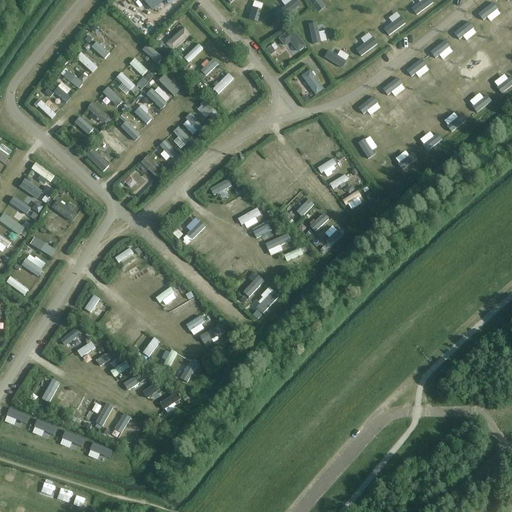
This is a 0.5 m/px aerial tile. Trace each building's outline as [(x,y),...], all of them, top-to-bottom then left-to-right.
[(142,0),(154,13),(170,0),(142,0)] [(234,9),(244,2),(242,0),(230,0),(228,2),(234,9)] [(318,0),(311,5),(321,19),(328,14),(318,0)] [(425,3),(413,16),(420,23),(432,10),(425,3)] [(495,5),(479,16),(483,22),(499,11),(495,5)] [(294,7),(279,17),(284,25),(299,14),(294,7)] [(252,25),(262,28),(265,16),(255,13),(252,25)] [(472,17),(467,21),(478,36),(483,33),(472,17)] [(385,36),(392,44),(404,32),(397,24),(385,36)] [(469,24),(455,34),(459,41),(473,30),(469,24)] [(184,27),(165,44),(172,52),(191,35),(184,27)] [(308,48),(295,29),(281,39),(287,48),(293,43),(300,53),(308,48)] [(322,30),(311,30),(313,48),(323,47),(322,30)] [(497,35),(493,39),(504,55),(509,52),(497,35)] [(91,47),(105,60),(109,55),(95,42),(91,47)] [(446,42),(431,54),(435,60),(451,49),(446,42)] [(183,59),(188,65),(203,51),(198,45),(183,59)] [(141,52),(155,64),(160,59),(146,47),(141,52)] [(482,49),(476,52),(485,68),(490,64),(482,49)] [(437,63),(442,69),(456,58),(451,52),(437,63)] [(77,60),(93,74),(97,69),(81,55),(77,60)] [(326,63),(336,74),(343,67),(332,57),(326,63)] [(128,65),(142,78),(148,71),(135,59),(128,65)] [(200,72),(205,78),(218,66),(213,60),(200,72)] [(422,60),(406,71),(411,78),(427,67),(422,60)] [(450,74),(454,80),(468,70),(464,65),(450,74)] [(310,70),(302,76),(316,96),(324,90),(315,77),(310,70)] [(64,77),(79,91),(83,86),(68,72),(64,77)] [(115,79),(129,92),(135,86),(121,73),(115,79)] [(213,91),(217,96),(233,81),(229,76),(213,91)] [(174,97),(179,92),(166,77),(160,82),(174,97)] [(511,78),(497,89),(501,95),(511,87),(511,78)] [(398,79),(382,90),(388,98),(403,87),(398,79)] [(477,79),(464,90),(470,96),(482,86),(477,79)] [(101,94),(116,108),(123,101),(108,87),(101,94)] [(54,92),(67,104),(71,100),(58,88),(54,92)] [(160,112),(167,105),(153,91),(147,97),(160,112)] [(445,96),(431,106),(435,111),(449,101),(445,96)] [(229,108),(234,115),(250,103),(246,97),(229,108)] [(487,97),(472,107),(477,114),(492,103),(487,97)] [(373,98),(358,108),(363,115),(378,105),(373,98)] [(37,107),(51,120),(55,115),(41,102),(37,107)] [(86,110),(102,124),(108,116),(93,102),(86,110)] [(197,110),(206,120),(210,116),(202,106),(197,110)] [(474,124),(481,119),(470,106),(464,111),(474,124)] [(147,125),(152,119),(142,108),(136,113),(147,125)] [(185,119),(198,133),(204,128),(191,113),(185,119)] [(392,119),(404,133),(412,126),(399,113),(392,119)] [(463,116),(447,127),(451,133),(467,122),(463,116)] [(352,118),(347,122),(356,135),(361,132),(352,118)] [(76,124),(88,136),(93,130),(81,119),(76,124)] [(133,139),(138,135),(127,123),(122,127),(133,139)] [(172,133),(185,147),(191,141),(178,127),(172,133)] [(299,148),(317,138),(313,131),(295,142),(299,148)] [(383,131),(367,139),(370,145),(386,137),(383,131)] [(438,135),(423,146),(427,152),(442,142),(438,135)] [(119,157),(125,152),(110,136),(105,141),(119,157)] [(158,146),(171,160),(177,154),(165,141),(158,146)] [(358,145),(368,161),(375,157),(365,141),(358,145)] [(325,146),(307,158),(310,164),(329,152),(325,146)] [(0,160),(4,164),(10,155),(0,147),(0,160)] [(103,173),(108,169),(94,153),(88,158),(103,173)] [(412,155),(398,165),(402,171),(417,161),(412,155)] [(142,164),(158,182),(164,176),(148,159),(142,164)] [(334,161),(319,170),(321,174),(337,166),(334,161)] [(33,170),(52,183),(56,177),(37,164),(33,170)] [(266,166),(251,180),(256,185),(271,171),(266,166)] [(346,177),(331,185),(335,191),(349,182),(346,177)] [(227,180),(209,190),(214,197),(231,188),(227,180)] [(21,188),(36,199),(41,192),(26,181),(21,188)] [(114,195),(118,185),(115,183),(110,193),(114,195)] [(358,193),(343,202),(346,207),(361,198),(358,193)] [(24,194),(20,201),(29,207),(33,200),(24,194)] [(57,200),(53,207),(73,221),(78,214),(57,200)] [(231,217),(245,207),(240,201),(227,211),(231,217)] [(310,201),(296,212),(301,218),(314,207),(310,201)] [(32,219),(34,214),(17,205),(14,210),(32,219)] [(258,210),(238,221),(241,227),(262,216),(258,210)] [(0,219),(0,221),(18,234),(23,227),(4,214),(0,219)] [(324,215),(310,228),(314,233),(329,221),(324,215)] [(184,237),(189,243),(205,228),(199,222),(184,237)] [(269,225),(253,233),(257,240),(272,231),(269,225)] [(65,245),(69,239),(56,231),(52,237),(65,245)] [(341,231),(326,243),(330,248),(345,236),(341,231)] [(0,244),(6,249),(10,243),(0,235),(0,244)] [(289,235),(266,245),(269,253),(292,242),(289,235)] [(36,236),(31,243),(49,256),(54,249),(36,236)] [(130,247),(115,257),(120,263),(134,254),(130,247)] [(300,249),(284,256),(287,263),(303,255),(300,249)] [(22,263),(38,275),(43,269),(27,257),(22,263)] [(134,283),(151,277),(148,268),(131,274),(134,283)] [(7,281),(24,295),(29,289),(12,275),(7,281)] [(242,293),(248,298),(261,282),(255,277),(242,293)] [(148,298),(166,290),(162,280),(144,288),(148,298)] [(171,288),(156,297),(160,303),(175,294),(171,288)] [(257,309),(265,316),(279,300),(272,293),(257,309)] [(100,299),(94,295),(84,309),(90,313),(100,299)] [(191,307),(175,315),(178,322),(195,314),(191,307)] [(202,314),(187,325),(190,330),(206,320),(202,314)] [(119,344),(131,325),(125,321),(113,340),(119,344)] [(221,326),(200,337),(204,344),(225,333),(221,326)] [(62,338),(67,345),(81,335),(76,328),(62,338)] [(141,353),(148,357),(158,342),(152,338),(141,353)] [(95,340),(77,351),(80,357),(98,346),(95,340)] [(163,364),(168,367),(176,352),(171,349),(163,364)] [(112,350),(97,360),(102,367),(116,357),(112,350)] [(127,360),(111,371),(115,376),(131,366),(127,360)] [(191,361),(179,376),(184,381),(196,365),(191,361)] [(146,371),(125,384),(129,390),(150,377),(146,371)] [(53,379),(42,399),(49,403),(60,383),(53,379)] [(162,382),(145,394),(149,399),(166,387),(162,382)] [(76,393),(70,389),(60,407),(66,411),(76,393)] [(179,392),(160,403),(164,410),(183,399),(179,392)] [(96,400),(88,395),(76,416),(84,420),(96,400)] [(107,402),(94,424),(102,428),(114,406),(107,402)] [(30,416),(9,408),(6,416),(26,425),(30,416)] [(56,427),(37,419),(34,426),(53,434),(56,427)] [(116,438),(121,442),(133,426),(127,422),(116,438)] [(85,439),(64,431),(61,437),(82,446),(85,439)] [(113,450),(93,441),(89,450),(110,458),(113,450)]
